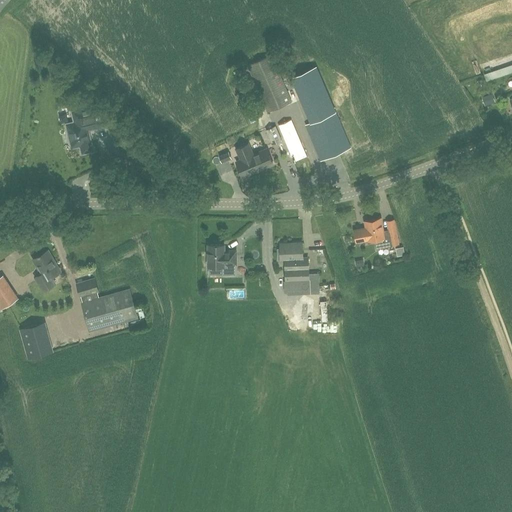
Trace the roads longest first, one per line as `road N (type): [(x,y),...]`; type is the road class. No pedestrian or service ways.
road 1 (tertiary): [(511,136),(365,192),(305,204),(71,207),(0,217)]
road 2 (track): [(434,165),(511,365)]
